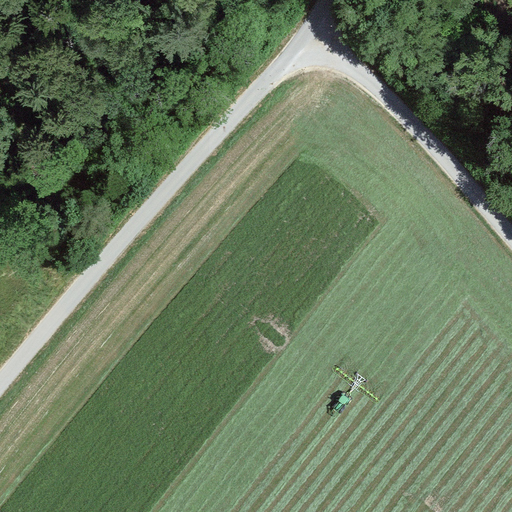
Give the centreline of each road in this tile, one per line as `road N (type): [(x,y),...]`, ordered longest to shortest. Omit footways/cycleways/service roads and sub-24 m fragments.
road 1 (unclassified): [(314,33),(0,401)]
road 2 (unclassified): [(511,234),(379,86),(314,33)]
